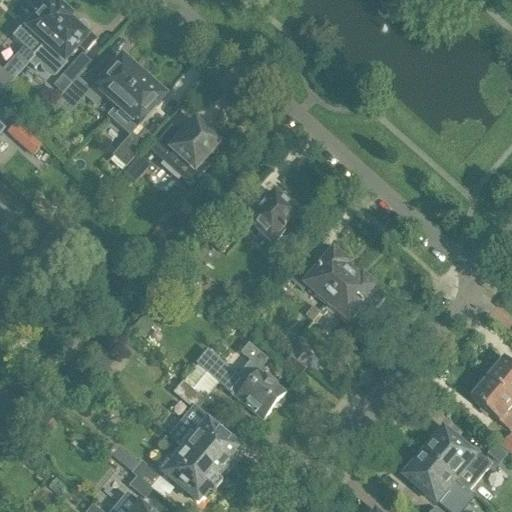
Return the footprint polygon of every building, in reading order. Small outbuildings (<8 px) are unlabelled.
[(26,54),(4,77),(11,84),(28,65),(34,60),(32,58),(40,49),(41,50),(42,49),(44,47),(57,33),(69,19),(69,18),(71,14),(72,9),(67,4),(61,5),(57,8),(48,0),(44,0),(9,38),(26,54)] [(34,60),(28,65),(33,70),(35,71),(38,67),(40,69),(41,72),(48,79),(54,79),(66,66),(63,63),(78,48),(85,54),(96,43),(88,36),(90,31),(89,27),(84,23),(80,23),(76,25),(69,19),(57,33),(44,47),(42,49),(41,50),(40,49),(32,58),(34,60)] [(62,78),(71,86),(76,80),(77,79),(90,64),(81,56),(62,78)] [(51,108),(49,110),(54,114),(60,120),(63,123),(85,99),(95,108),(103,99),(104,98),(116,109),(142,79),(142,73),(135,67),(130,68),(121,61),(95,89),(91,94),(76,80),(71,86),(51,108)] [(0,73),(0,96),(11,84),(4,77),(0,73)] [(116,109),(109,116),(122,127),(131,136),(136,131),(137,132),(139,129),(140,128),(138,127),(163,99),(155,91),(155,85),(148,79),(142,80),(142,79),(116,109)] [(16,123),(6,134),(32,158),(42,147),(16,123)] [(171,129),(150,153),(190,190),(202,176),(195,170),(216,147),(214,145),(215,142),(208,136),(205,137),(194,127),(182,140),(177,134),(171,129)] [(131,136),(112,158),(125,170),(151,140),(152,139),(140,128),(139,129),(137,132),(136,131),(131,136)] [(243,223),(241,225),(253,235),(255,233),(265,242),(271,248),(282,237),(284,234),(281,232),(288,224),(294,217),(291,215),(293,210),(286,203),(281,206),(270,196),(263,203),(258,209),(260,210),(256,214),(253,218),(251,217),(250,216),(243,223)] [(45,246),(61,228),(46,215),(30,232),(45,246)] [(230,239),(241,228),(233,220),(222,232),(230,239)] [(91,250),(75,235),(66,245),(82,260),(91,250)] [(317,300),(326,308),(353,277),(346,270),(348,267),(334,255),(322,270),(310,259),(290,282),(305,295),(309,289),(319,298),(317,300)] [(21,266),(24,262),(17,257),(14,260),(21,266)] [(353,277),(326,308),(335,316),(337,313),(349,324),(364,307),(374,315),(386,300),(378,293),(364,281),(361,283),(353,277)] [(45,279),(38,287),(49,296),(56,288),(45,279)] [(321,315),(314,309),(306,317),(314,324),(321,315)] [(142,318),(132,331),(143,340),(153,328),(142,318)] [(206,352),(195,366),(196,367),(219,385),(265,422),(266,420),(276,408),(280,408),(284,403),(283,399),(285,397),(269,384),(257,374),(268,361),(248,345),(239,355),(249,363),(236,377),(206,352)] [(298,345),(290,356),(306,369),(314,358),(298,345)] [(102,350),(86,370),(99,381),(116,361),(102,350)] [(290,356),(282,365),(298,378),(306,369),(290,356)] [(511,367),(506,362),(490,381),(511,400),(511,367)] [(511,400),(490,381),(472,402),(507,431),(509,434),(511,430),(511,400)] [(173,394),(173,395),(189,409),(192,411),(194,409),(197,412),(205,403),(182,383),(173,394)] [(192,411),(169,438),(186,453),(218,479),(221,475),(224,475),(229,470),(228,466),(239,453),(219,437),(207,427),(211,423),(197,412),(194,409),(192,411)] [(428,456),(427,457),(456,482),(456,483),(469,494),(493,467),(477,454),(473,458),(471,456),(466,451),(467,450),(456,440),(455,440),(455,441),(446,434),(437,445),(433,445),(427,452),(428,456)] [(511,436),(501,448),(511,457),(511,436)] [(114,447),(107,455),(136,479),(152,492),(164,502),(177,487),(197,504),(207,491),(212,491),(216,486),(216,481),(218,479),(186,453),(175,466),(171,463),(168,461),(166,463),(158,472),(164,477),(161,480),(141,463),(139,465),(120,450),(118,451),(114,447)] [(495,447),(488,455),(500,465),(507,457),(495,447)] [(417,469),(407,480),(416,487),(416,488),(415,488),(428,499),(429,498),(430,498),(437,505),(437,504),(446,511),(462,511),(474,498),(469,494),(456,483),(456,482),(427,457),(426,458),(422,458),(416,465),(417,469)] [(136,479),(128,488),(144,501),(152,492),(136,479)] [(127,494),(111,511),(143,511),(139,508),(140,506),(127,494)]
